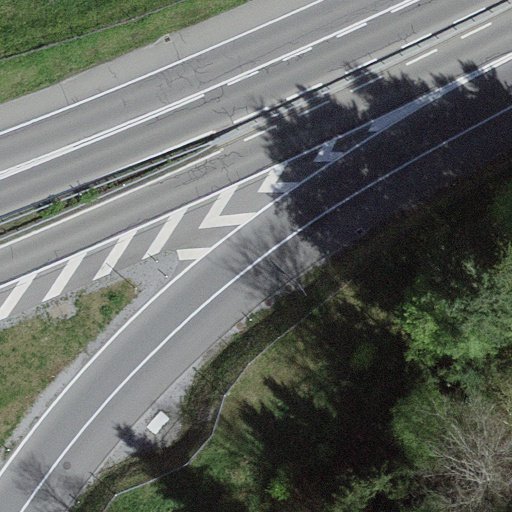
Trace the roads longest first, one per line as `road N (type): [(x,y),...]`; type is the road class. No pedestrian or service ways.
road 1 (trunk): [(0,507),(92,386),(198,283),(343,178),(511,86)]
road 2 (trunk): [(0,265),(511,29)]
road 3 (trunk): [(446,0),(0,197)]
road 4 (trunk): [(366,0),(0,153)]
